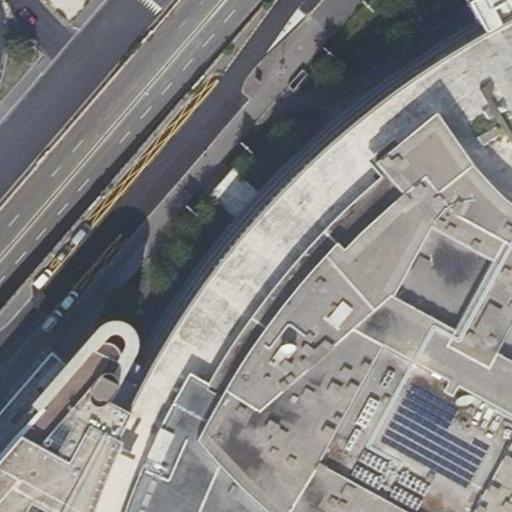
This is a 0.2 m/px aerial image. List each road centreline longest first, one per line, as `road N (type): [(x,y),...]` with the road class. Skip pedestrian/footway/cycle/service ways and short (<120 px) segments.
road 1 (tertiary): [(0,356),(293,0)]
road 2 (primary): [(0,283),(244,0)]
road 3 (primary): [(203,0),(0,237)]
road 4 (tertiary): [(136,0),(0,158)]
